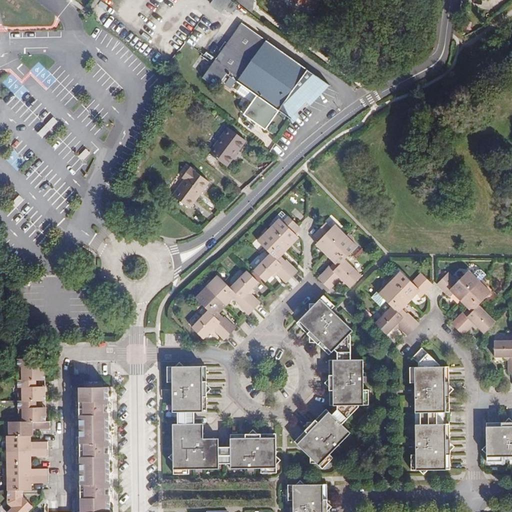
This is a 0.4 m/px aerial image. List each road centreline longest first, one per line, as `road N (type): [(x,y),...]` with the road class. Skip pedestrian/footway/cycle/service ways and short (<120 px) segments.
road 1 (unclassified): [(219,232),(332,125),(443,54)]
road 2 (residential): [(234,362),(233,384),(255,409),(277,411),(297,399),(306,376),(298,353),(278,339),(254,341)]
road 3 (unclassified): [(139,511),(138,353)]
road 4 (residential): [(474,489),(354,493),(348,511)]
road 5 (residential): [(414,339),(432,320),(466,351),(474,399)]
